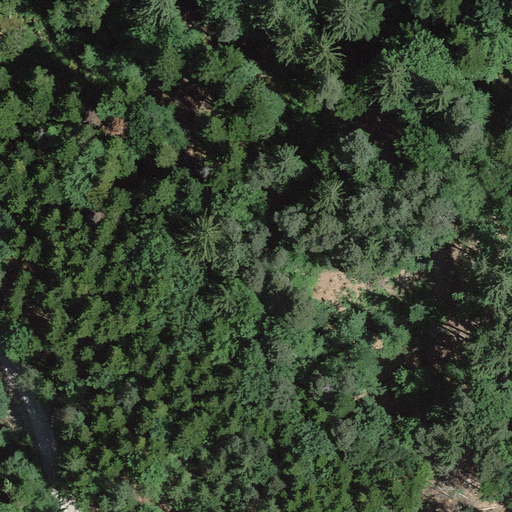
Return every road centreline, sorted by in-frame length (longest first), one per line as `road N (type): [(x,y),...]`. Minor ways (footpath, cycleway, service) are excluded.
road 1 (track): [(187,0),(216,17),(435,83),(511,78)]
road 2 (track): [(0,354),(35,412),(65,511)]
